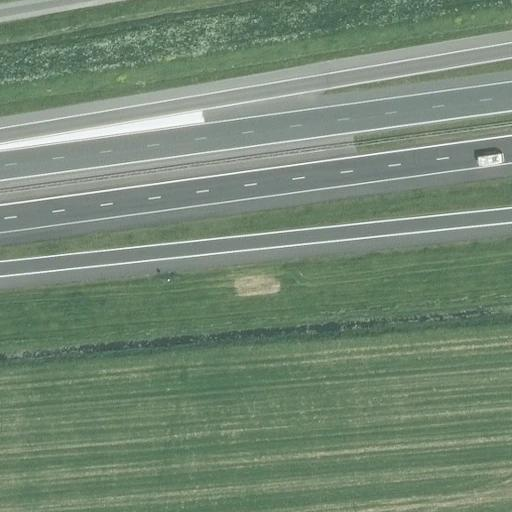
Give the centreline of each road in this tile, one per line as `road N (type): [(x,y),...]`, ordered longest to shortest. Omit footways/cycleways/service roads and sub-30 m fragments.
road 1 (motorway): [(511,50),(0,136)]
road 2 (motorway): [(0,220),(511,150)]
road 3 (motorway): [(511,97),(0,167)]
road 4 (motorway): [(0,269),(511,215)]
